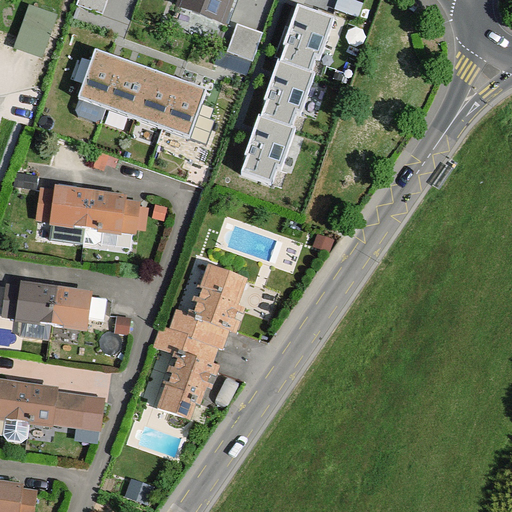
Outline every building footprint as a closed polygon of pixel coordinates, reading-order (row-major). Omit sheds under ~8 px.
[(82,0),(82,2),(105,10),(108,0),(82,0)] [(241,0),(187,0),(183,12),(232,29),(241,0)] [(45,56),(61,13),(33,2),(17,45),(45,56)] [(336,17),(299,4),(239,175),(276,188),(336,17)] [(240,23),(228,64),(255,72),(267,30),(240,23)] [(210,93),(101,55),(85,100),(194,139),(210,93)] [(56,187),(50,226),(123,238),(129,199),(56,187)] [(157,348),(176,355),(154,410),(186,422),(239,282),(212,271),(194,318),(172,309),(157,348)] [(90,295),(21,285),(16,322),(85,332),(90,295)] [(108,318),(109,295),(92,294),(92,317),(108,318)] [(0,386),(0,420),(71,432),(77,399),(0,386)] [(22,489),(0,485),(0,511),(19,511),(22,491),(22,489)] [(34,511),(37,493),(22,491),(19,511),(34,511)]
